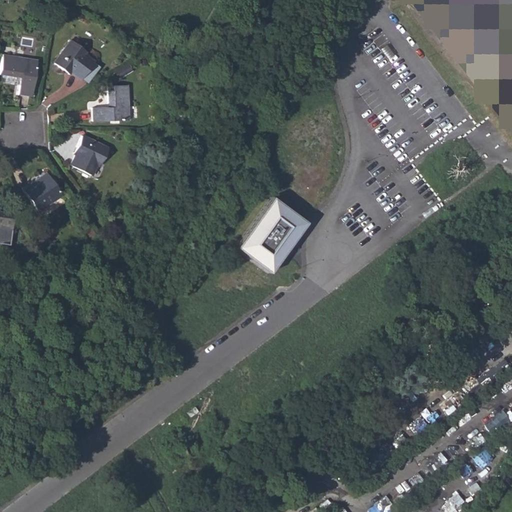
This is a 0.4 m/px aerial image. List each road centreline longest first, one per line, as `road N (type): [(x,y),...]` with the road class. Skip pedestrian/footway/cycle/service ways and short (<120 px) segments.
road 1 (unclassified): [(21,511),(315,287)]
road 2 (unclassified): [(292,511),(511,344)]
